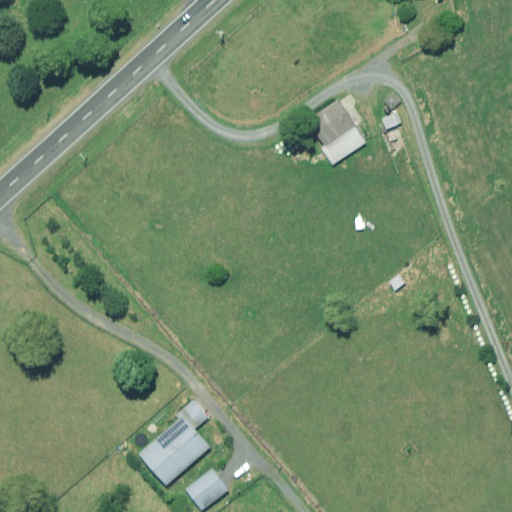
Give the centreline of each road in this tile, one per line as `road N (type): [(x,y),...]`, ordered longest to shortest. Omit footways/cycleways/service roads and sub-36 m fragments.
road 1 (unknown): [(148,62),(235,139),(272,136),(353,79),(384,74),(399,82),(511,387)]
road 2 (tertiary): [(0,196),(217,0)]
